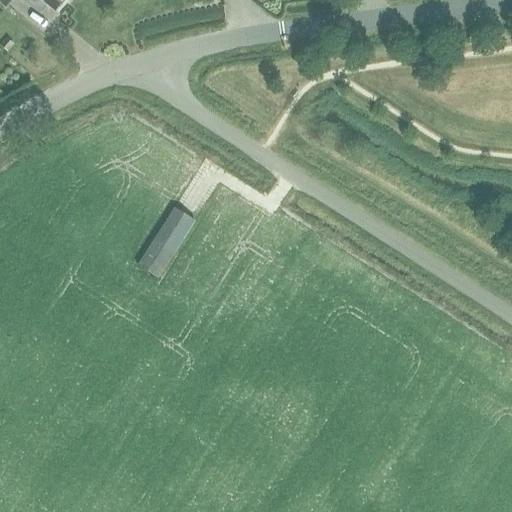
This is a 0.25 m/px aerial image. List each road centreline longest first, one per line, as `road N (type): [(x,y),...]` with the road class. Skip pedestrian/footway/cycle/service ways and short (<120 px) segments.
road 1 (unclassified): [(511,313),(259,153),(166,86),(152,60)]
road 2 (residential): [(511,0),(248,35),(152,60)]
road 3 (residential): [(152,60),(0,133)]
